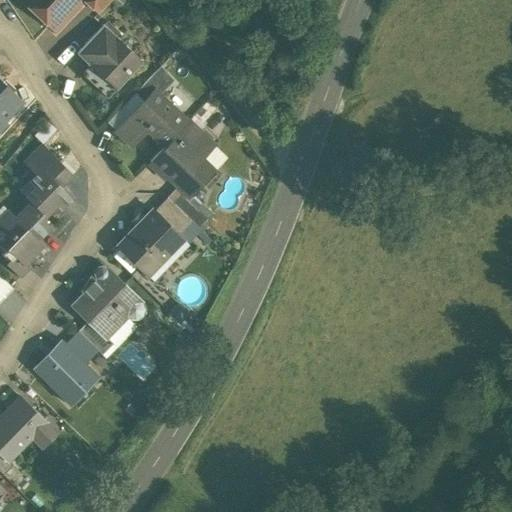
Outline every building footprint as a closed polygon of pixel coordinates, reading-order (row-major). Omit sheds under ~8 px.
[(31,0),(33,1),(29,6),(43,20),(48,15),(57,25),(80,0),(31,0)] [(87,0),(99,11),(108,0),(87,0)] [(142,61),(103,24),(76,52),(99,75),(91,83),(107,98),(142,61)] [(159,65),(134,92),(143,100),(153,89),(158,93),(173,78),(159,65)] [(20,100),(0,81),(0,126),(4,122),(2,120),(20,100)] [(158,93),(153,89),(143,100),(115,129),(130,144),(147,127),(164,144),(187,121),(158,93)] [(30,133),(37,140),(50,127),(43,120),(30,133)] [(164,144),(148,161),(150,163),(158,171),(160,169),(177,185),(186,194),(187,193),(211,167),(197,154),(209,142),(187,121),(164,144)] [(42,143),(24,160),(37,172),(37,173),(54,155),(42,143)] [(54,155),(37,173),(37,172),(28,181),(39,191),(30,200),(45,216),(57,204),(61,208),(73,196),(62,185),(72,174),(54,155)] [(186,194),(177,185),(166,196),(186,216),(194,208),(187,201),(191,197),(187,193),(186,194)] [(166,196),(153,210),(175,232),(176,233),(190,219),(186,216),(166,196)] [(8,210),(0,217),(0,230),(0,246),(4,251),(7,248),(14,254),(24,264),(25,263),(38,249),(32,244),(50,226),(42,218),(45,216),(30,200),(14,216),(8,210)] [(150,207),(115,243),(146,274),(165,256),(158,249),(175,232),(153,210),(150,207)] [(24,264),(14,254),(5,263),(20,277),(29,268),(25,263),(24,264)] [(93,272),(94,275),(97,278),(94,280),(89,275),(80,288),(83,292),(73,302),(73,303),(73,305),(87,319),(103,334),(124,313),(129,317),(133,317),(136,317),(139,315),(141,313),(142,310),(142,306),(141,303),(104,266),(101,265),(99,265),(97,266),(95,268),(94,270),(93,272)] [(0,302),(12,290),(0,278),(0,302)] [(103,334),(87,319),(77,329),(96,348),(97,349),(107,338),(103,334)] [(96,348),(77,329),(64,342),(83,361),(96,348)] [(64,342),(60,339),(32,367),(68,403),(96,375),(83,361),(64,342)] [(21,396),(0,416),(0,454),(5,459),(6,459),(29,435),(41,446),(56,431),(21,396)] [(5,459),(0,454),(0,471),(2,473),(11,464),(6,459),(5,459)]
